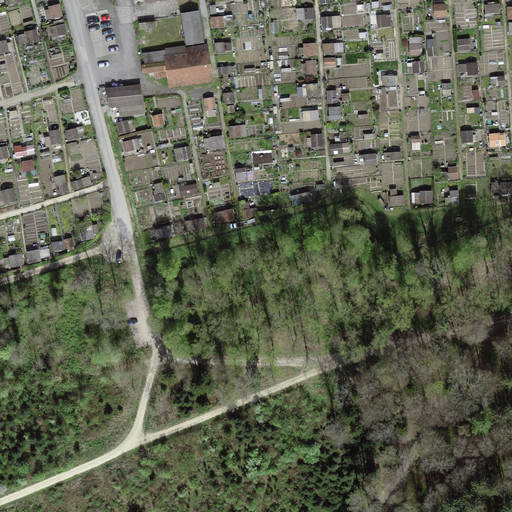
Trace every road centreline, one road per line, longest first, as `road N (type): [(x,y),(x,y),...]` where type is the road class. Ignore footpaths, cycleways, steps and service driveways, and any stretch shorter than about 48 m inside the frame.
road 1 (residential): [(71,0),(126,238)]
road 2 (track): [(0,279),(126,238),(151,337)]
road 3 (track): [(371,511),(432,418),(434,402),(411,359),(374,352)]
road 4 (track): [(137,442),(330,360)]
road 5 (track): [(330,360),(186,358),(151,337)]
road 6 (track): [(137,442),(0,501)]
road 7 (track): [(374,352),(511,319)]
road 8 (track): [(115,182),(0,217)]
